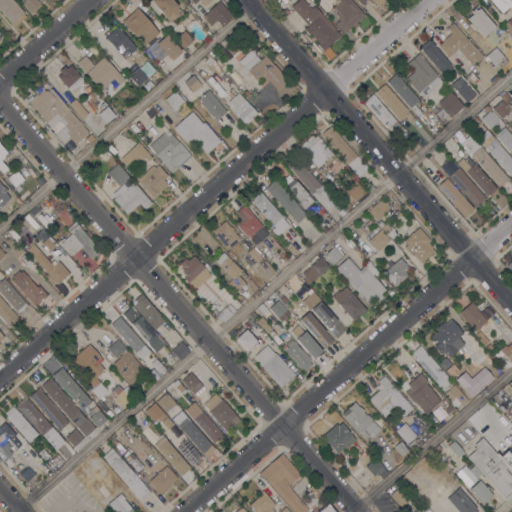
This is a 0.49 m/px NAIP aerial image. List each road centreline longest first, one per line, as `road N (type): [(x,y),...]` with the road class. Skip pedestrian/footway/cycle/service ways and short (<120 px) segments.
road 1 (residential): [(424,0),(0,377)]
road 2 (residential): [(357,511),(0,101)]
road 3 (residential): [(511,221),(184,511)]
road 4 (tertiary): [(511,303),(246,0)]
road 5 (residential): [(91,0),(0,79)]
